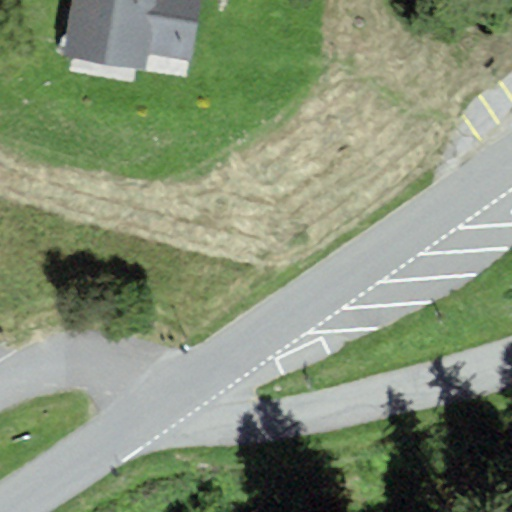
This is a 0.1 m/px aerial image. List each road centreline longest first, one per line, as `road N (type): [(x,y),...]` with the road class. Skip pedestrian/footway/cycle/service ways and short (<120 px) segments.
road 1 (residential): [(511,159),(176,400)]
road 2 (residential): [(176,400),(230,420),(265,420),(511,362)]
road 3 (unclassified): [(176,400),(1,511)]
road 4 (residential): [(0,391),(42,370),(95,362),(176,400)]
